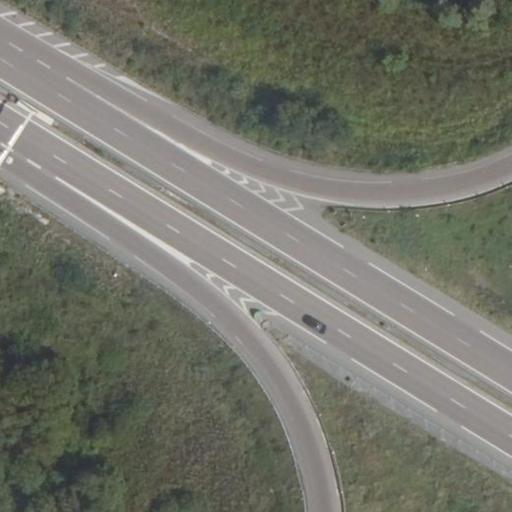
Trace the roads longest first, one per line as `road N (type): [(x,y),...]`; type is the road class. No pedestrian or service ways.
road 1 (trunk): [(511,373),(57,93)]
road 2 (trunk): [(63,163),(511,435)]
road 3 (trunk): [(511,153),(464,178),(397,188),(274,176),(57,93)]
road 4 (trunk): [(63,163),(244,339),(312,467),(314,511)]
